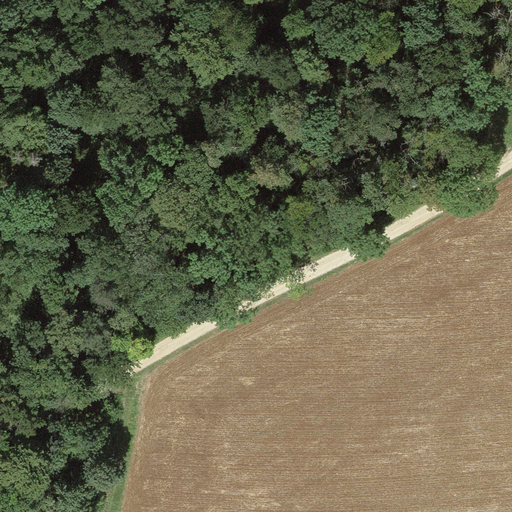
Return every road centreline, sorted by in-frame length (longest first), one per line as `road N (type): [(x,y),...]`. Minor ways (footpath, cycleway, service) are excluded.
road 1 (track): [(0,421),(92,385),(183,326),(398,225),(511,156)]
road 2 (track): [(0,184),(54,146),(164,95),(285,0)]
